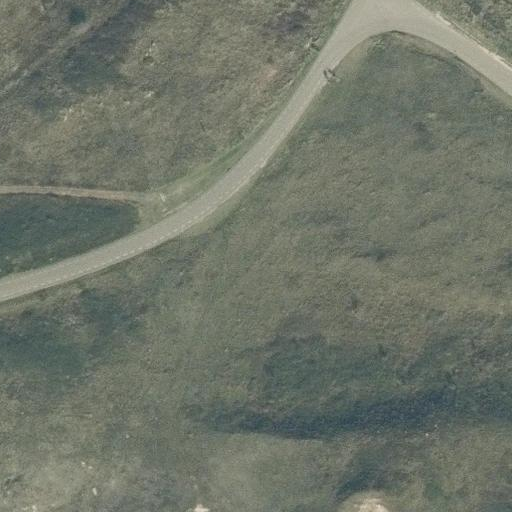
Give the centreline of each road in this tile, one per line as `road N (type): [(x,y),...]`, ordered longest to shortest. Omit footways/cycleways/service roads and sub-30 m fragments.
road 1 (unclassified): [(0,295),(98,264),(204,207),(288,120),(367,1)]
road 2 (unclassified): [(367,1),(511,90)]
